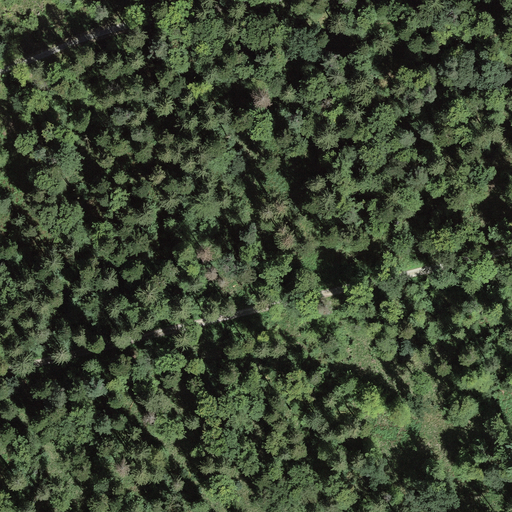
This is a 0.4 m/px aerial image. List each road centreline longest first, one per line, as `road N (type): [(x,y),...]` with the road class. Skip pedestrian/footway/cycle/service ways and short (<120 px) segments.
road 1 (track): [(0,370),(511,247)]
road 2 (track): [(0,46),(192,0)]
